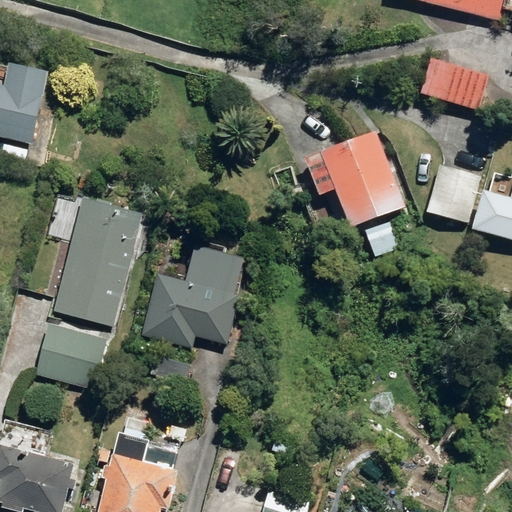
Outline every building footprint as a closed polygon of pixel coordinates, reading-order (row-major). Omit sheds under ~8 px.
[(425,0),(503,21),(508,0),(425,0)] [(425,95),(481,112),(491,76),(436,60),(425,95)] [(0,137),(37,146),(54,75),(16,66),(10,88),(0,85),(0,137)] [(343,192),(358,232),(409,212),(380,135),(311,161),(325,199),(343,192)] [(432,215),(472,225),(484,177),(445,167),(432,215)] [(480,232),(511,240),(511,199),(491,194),(480,232)] [(57,311),(116,328),(149,216),(89,198),(57,311)] [(144,336),(196,350),(199,337),(234,347),(247,299),(243,297),(252,263),(202,250),(193,283),(160,274),(144,336)] [(39,376),(99,392),(113,341),(53,325),(39,376)] [(207,365),(163,355),(158,378),(202,388),(207,365)] [(272,449),(291,456),(294,446),(275,440),(272,449)] [(0,502),(0,503),(34,511),(68,511),(80,467),(4,448),(0,464),(0,481),(5,482),(0,502)] [(102,511),(164,511),(165,510),(172,511),(175,511),(186,474),(119,457),(102,511)] [(262,511),(306,511),(310,501),(270,489),(262,511)]
